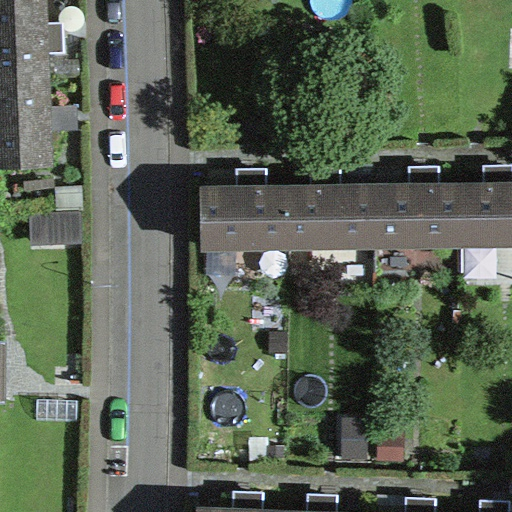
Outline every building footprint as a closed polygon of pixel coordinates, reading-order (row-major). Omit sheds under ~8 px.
[(0,0),(0,73),(46,72),(45,23),(43,0),(0,0)] [(46,72),(0,73),(0,163),(50,161),(48,107),(46,72)] [(461,181),(462,239),(511,238),(511,180),(501,181),(461,181)] [(462,239),(461,181),(413,182),(375,183),(376,240),(462,239)] [(289,184),(290,241),(376,240),(375,183),(328,183),(289,184)] [(201,185),(201,242),(290,241),(289,184),(237,184),(201,185)]
